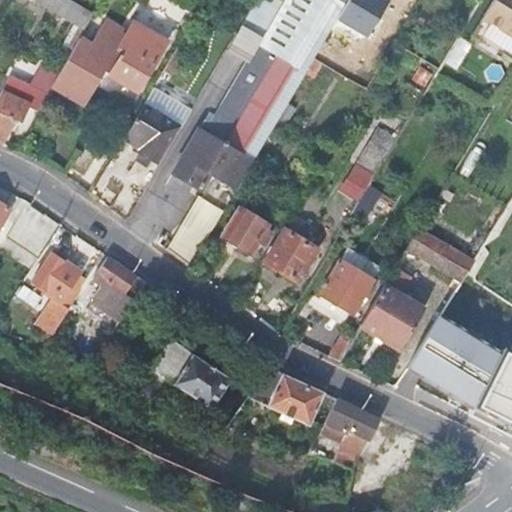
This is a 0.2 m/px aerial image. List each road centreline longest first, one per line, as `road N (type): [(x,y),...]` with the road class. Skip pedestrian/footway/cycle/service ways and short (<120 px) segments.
road 1 (unclassified): [(0,167),(272,353),(511,472)]
road 2 (motorway): [(116,511),(0,459)]
